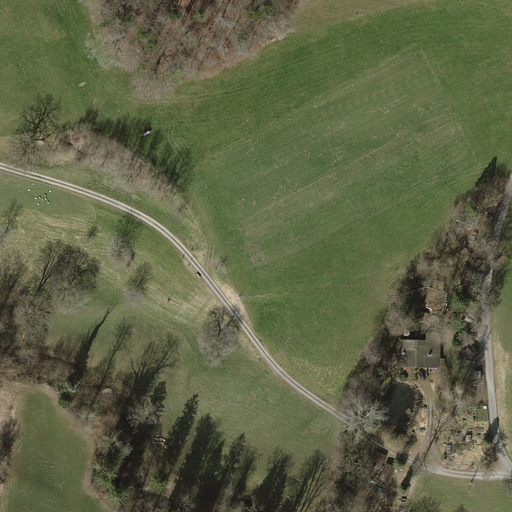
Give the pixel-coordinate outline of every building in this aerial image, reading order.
[(110,100),(103,103),(109,114),(116,110),(110,100)] [(439,341),(391,340),(390,368),(438,369),(439,341)] [(477,351),(470,346),(463,355),(470,360),(477,351)] [(385,456),(377,452),(372,462),(381,466),(385,456)] [(392,468),(385,465),(379,480),(386,483),(392,468)]
